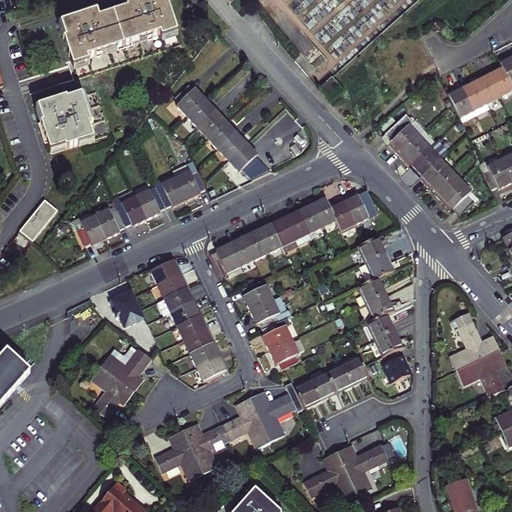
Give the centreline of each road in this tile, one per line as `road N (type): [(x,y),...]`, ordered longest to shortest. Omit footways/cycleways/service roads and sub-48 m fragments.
road 1 (residential): [(186,233),(248,368),(232,385),(166,416)]
road 2 (residential): [(186,233),(0,319)]
road 3 (residential): [(0,238),(35,193),(38,176),(0,52)]
road 4 (residential): [(350,150),(215,0)]
road 5 (residential): [(350,150),(186,233)]
road 6 (residential): [(423,411),(423,290),(442,248)]
road 7 (residential): [(442,248),(350,150)]
